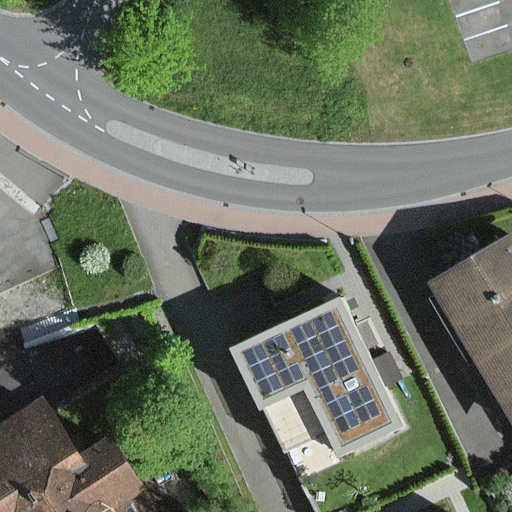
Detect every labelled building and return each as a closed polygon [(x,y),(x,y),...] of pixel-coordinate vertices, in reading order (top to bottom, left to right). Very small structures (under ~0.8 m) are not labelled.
[(511,256),(429,300),(469,376),(511,353),(511,256)] [(376,449),(346,318),(249,340),(273,442),(343,426),(350,455),(376,449)] [(511,353),(469,376),(509,452),(511,450),(511,353)] [(59,465),(30,415),(0,432),(0,511),(137,511),(97,443),(59,465)] [(464,511),(455,492),(414,511),(464,511)]
